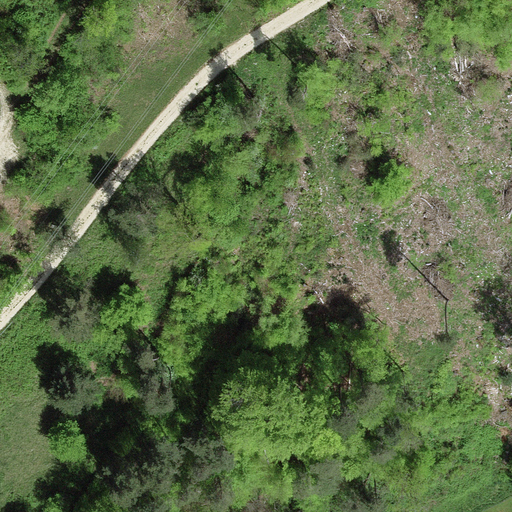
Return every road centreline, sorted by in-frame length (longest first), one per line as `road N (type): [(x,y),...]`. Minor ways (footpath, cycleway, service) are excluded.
road 1 (track): [(0,324),(183,85),(314,0)]
road 2 (track): [(75,0),(7,110)]
